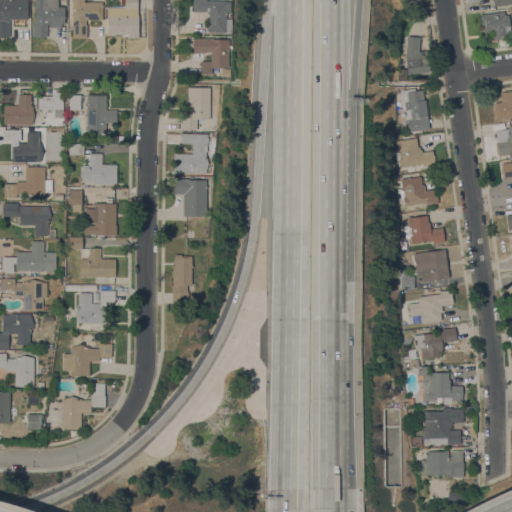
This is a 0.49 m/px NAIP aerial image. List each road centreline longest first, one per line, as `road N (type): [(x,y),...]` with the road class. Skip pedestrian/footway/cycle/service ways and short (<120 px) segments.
road 1 (motorway): [(289,0),(286,489)]
road 2 (residential): [(496,480),(496,366),(446,0)]
road 3 (residential): [(107,439),(136,405),(145,363),(149,133),(164,73),(164,0)]
road 4 (motorway): [(329,488),(330,87)]
road 5 (motorway): [(255,217),(229,315),(183,395),(92,478),(15,511)]
road 6 (motorway): [(267,0),(255,217)]
road 7 (residential): [(164,73),(0,70)]
